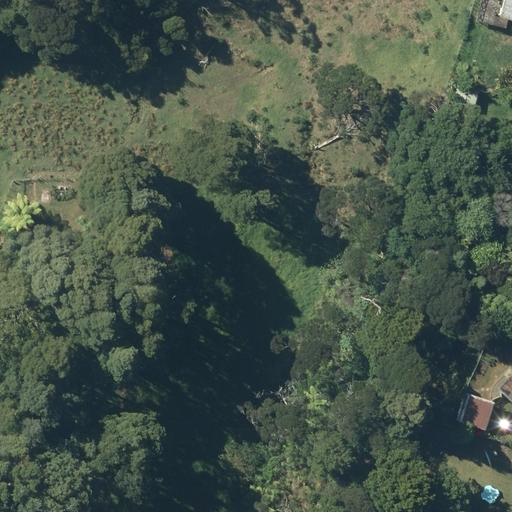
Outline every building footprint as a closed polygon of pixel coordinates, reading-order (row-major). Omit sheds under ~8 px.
[(511,0),(503,0),(498,18),(511,22),(511,0)] [(475,109),(479,90),(467,89),(464,107),(475,109)] [(511,377),(499,392),(511,404),(511,377)] [(494,401),(464,393),(455,423),(486,432),(494,401)] [(402,435),(410,447),(430,433),(423,421),(402,435)]
